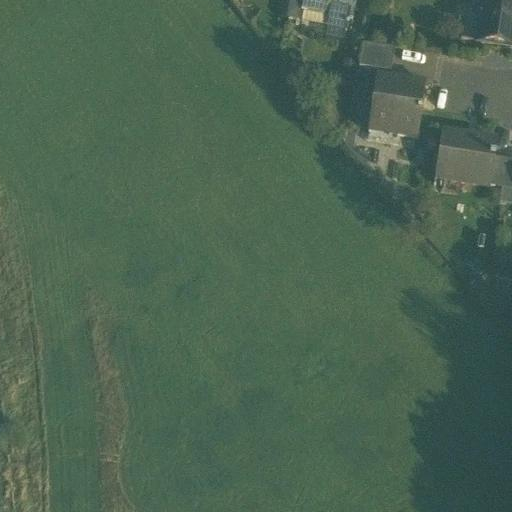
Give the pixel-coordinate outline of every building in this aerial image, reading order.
[(290,0),(286,24),(300,27),(303,16),(302,16),(305,0),(290,0)] [(348,24),(351,25),(355,0),(305,0),(302,16),(303,16),(328,20),(348,24)] [(482,7),(496,9),(497,0),(469,0),(469,6),(482,8),(482,7)] [(477,46),(511,51),(511,11),(496,9),(482,7),(482,8),(477,46)] [(346,36),(348,24),(328,20),(326,32),(346,36)] [(358,73),(389,78),(393,54),(362,50),(358,73)] [(341,64),(340,83),(356,84),(356,64),(341,64)] [(397,141),(416,144),(423,93),(396,89),(396,85),(376,82),(369,132),(398,136),(397,141)] [(398,136),(369,132),(368,137),(397,141),(398,136)] [(469,178),(467,189),(489,193),(490,191),(494,163),(497,145),(441,137),(434,184),(436,185),(438,173),(469,178)] [(490,191),(501,193),(506,165),(494,163),(490,191)] [(511,165),(506,165),(501,193),(511,194),(511,165)] [(438,173),(436,185),(467,189),(469,178),(438,173)]
